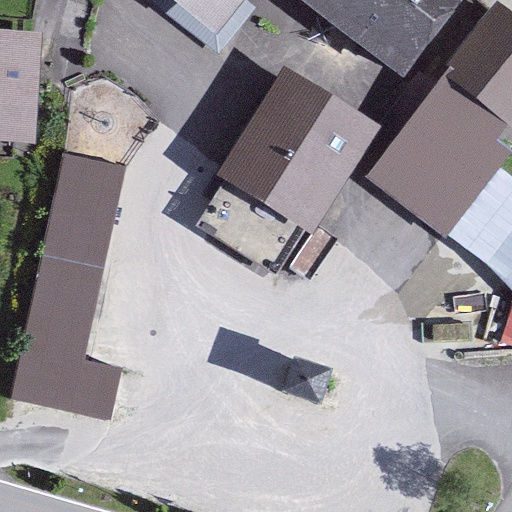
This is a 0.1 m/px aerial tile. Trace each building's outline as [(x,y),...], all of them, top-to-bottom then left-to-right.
[(206,0),(235,23),(253,0),(206,0)] [(312,0),(311,2),(418,80),(475,0),(312,0)] [(511,128),(511,9),(507,6),(450,82),(511,128)] [(0,39),(0,147),(42,150),(47,41),(0,39)] [(237,177),(327,232),(388,133),(297,78),(237,177)] [(376,183),(461,247),(511,179),(511,155),(500,146),(511,131),(511,128),(450,82),(376,183)] [(68,166),(17,403),(73,415),(124,177),(68,166)] [(293,398),(336,410),(345,378),(302,366),(293,398)]
